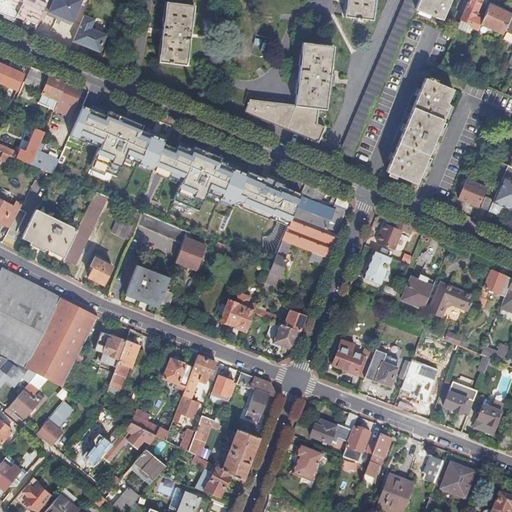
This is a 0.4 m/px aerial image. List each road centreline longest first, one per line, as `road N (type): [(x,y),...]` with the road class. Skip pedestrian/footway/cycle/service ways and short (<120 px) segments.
road 1 (tertiary): [(0,38),(368,192)]
road 2 (residential): [(0,252),(103,304),(296,380)]
road 3 (residential): [(296,380),(511,463)]
road 4 (residential): [(296,380),(368,192)]
road 5 (tertiary): [(368,192),(511,252)]
road 6 (residential): [(246,511),(296,380)]
